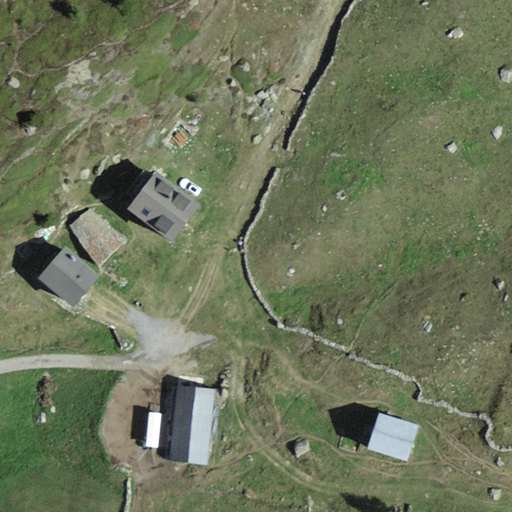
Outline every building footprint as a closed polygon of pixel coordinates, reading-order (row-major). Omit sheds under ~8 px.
[(182,210),(140,178),(114,212),(155,244),(182,210)] [(123,241),(91,209),(71,228),(98,266),(123,241)] [(96,276),(63,250),(41,277),(74,303),(96,276)] [(218,391),(178,388),(171,462),(211,466),(218,391)] [(415,427),(374,415),(363,451),(404,463),(415,427)]
